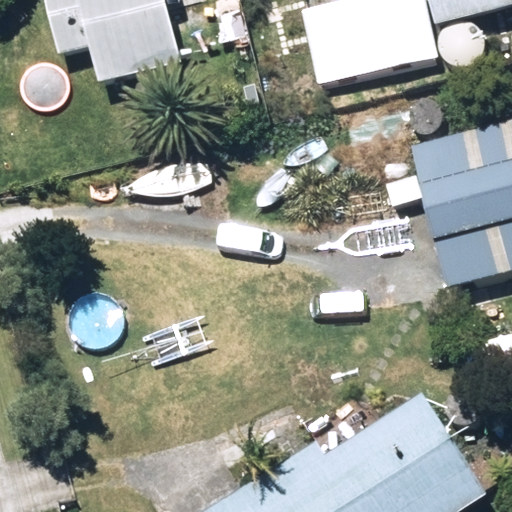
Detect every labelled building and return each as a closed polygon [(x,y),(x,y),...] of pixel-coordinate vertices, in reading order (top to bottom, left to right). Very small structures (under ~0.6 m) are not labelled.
[(50,0),(67,69),(100,61),(108,98),(190,78),(170,0),(50,0)] [(426,0),(418,0),(311,24),(326,95),(442,70),(426,0)] [(511,0),(435,0),(446,40),(511,23),(511,0)] [(511,135),(420,159),(456,302),(511,287),(511,135)] [(311,359),(305,324),(251,333),(258,369),(311,359)] [(491,511),(494,510),(430,410),(333,471),(324,456),(235,511),(491,511)]
